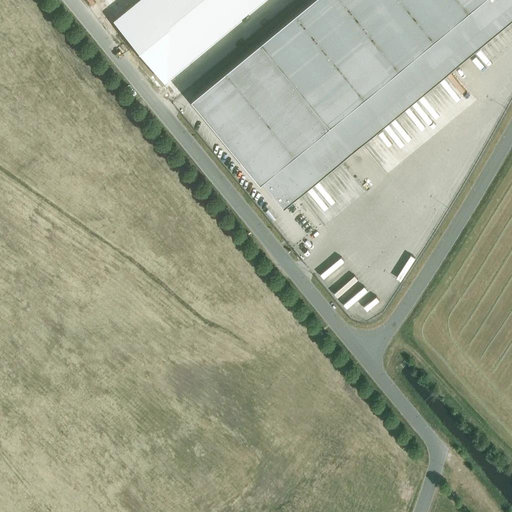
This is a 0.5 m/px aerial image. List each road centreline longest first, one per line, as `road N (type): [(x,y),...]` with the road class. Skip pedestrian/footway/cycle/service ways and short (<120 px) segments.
road 1 (unclassified): [(360,354),(71,0)]
road 2 (unclassified): [(360,354),(430,265),(511,129)]
road 3 (unclassified): [(418,511),(436,454),(360,354)]
